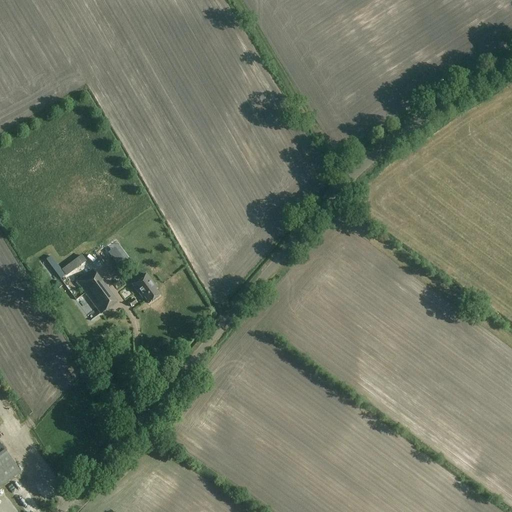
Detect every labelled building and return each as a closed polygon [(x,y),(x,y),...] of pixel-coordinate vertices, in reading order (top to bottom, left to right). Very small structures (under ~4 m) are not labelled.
[(162,285),(149,267),(137,277),(139,280),(133,285),(142,298),(144,297),(149,303),(159,296),(155,290),(162,285)] [(117,303),(92,270),(76,282),(101,315),(117,303)] [(125,281),(118,286),(122,292),(129,288),(125,281)] [(124,296),(129,303),(137,298),(132,290),(124,296)] [(369,299),(363,293),(353,303),(351,301),(342,310),(349,318),(369,299)] [(137,299),(131,302),(134,309),(140,306),(137,299)] [(114,309),(106,313),(109,320),(118,315),(114,309)] [(0,487),(20,472),(0,444),(0,487)] [(40,493),(53,487),(49,477),(36,484),(40,493)] [(0,493),(5,500),(9,497),(2,487),(0,488),(0,493)] [(28,506),(32,511),(40,507),(35,500),(28,506)]
